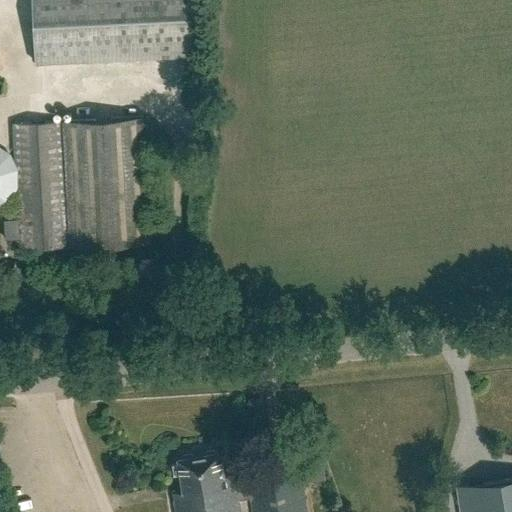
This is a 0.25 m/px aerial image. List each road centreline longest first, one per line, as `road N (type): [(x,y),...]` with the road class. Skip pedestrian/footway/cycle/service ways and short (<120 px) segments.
road 1 (tertiary): [(0,384),(511,331)]
road 2 (unknown): [(160,370),(176,323),(176,277),(171,147),(158,111),(131,92),(73,76),(0,86)]
